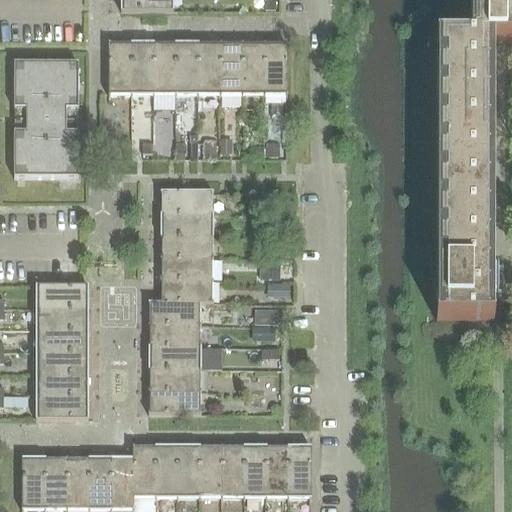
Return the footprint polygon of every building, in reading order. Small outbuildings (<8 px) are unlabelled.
[(121,0),(122,14),(121,14),(121,16),(173,16),(173,14),(172,14),(171,0),(121,0)] [(493,324),(493,295),(504,295),(504,282),(504,271),(493,271),(493,45),(511,44),(511,0),(469,0),(470,44),(436,44),(436,324),(493,324)] [(264,3),(264,14),(275,14),(275,3),(264,3)] [(220,100),(220,47),(219,47),(219,49),(198,49),(198,48),(197,48),(197,101),(198,101),(198,99),(219,99),(219,100),(220,100)] [(242,100),(242,47),(241,47),(241,49),(220,49),(220,47),(220,100),(220,99),(241,99),(241,100),(242,100)] [(264,100),(264,47),(263,47),(263,49),(242,49),(242,47),(242,100),(243,100),(243,99),(263,99),(263,100),(264,100)] [(287,100),(287,47),(285,47),(285,49),(264,49),(264,47),(264,100),(265,100),(265,99),(285,99),(285,100),(287,100)] [(108,48),(108,97),(108,101),(110,101),(110,99),(131,99),(131,101),(131,48),(130,48),(130,49),(110,49),(110,48),(108,48)] [(153,101),(153,48),(152,48),(152,49),(132,49),(132,48),(131,48),(131,101),(132,101),(132,99),(153,99),(153,101)] [(175,101),(175,48),(175,49),(154,49),(154,48),(153,48),(153,101),(154,101),(154,99),(175,99),(175,101)] [(197,101),(197,48),(197,49),(176,49),(176,48),(175,48),(175,101),(176,101),(176,99),(197,99),(197,101)] [(14,67),(13,181),(77,181),(78,67),(14,67)] [(218,111),(218,101),(180,103),(181,112),(218,111)] [(221,143),(221,157),(231,157),(231,143),(221,143)] [(129,156),(129,144),(117,144),(117,156),(129,156)] [(154,146),(154,159),(167,159),(167,146),(154,146)] [(185,146),(174,147),(174,157),(185,157),(185,146)] [(142,147),(142,157),(152,157),(152,147),(142,147)] [(216,157),(216,147),(204,147),(204,157),(216,157)] [(250,149),(250,160),(263,160),(263,149),(250,149)] [(279,152),(279,150),(268,150),(268,159),(279,159),(279,152)] [(211,218),(211,198),(211,197),(213,197),(213,195),(159,195),(159,197),(161,197),(161,218),(159,218),(213,219),(213,218),(211,218)] [(292,206),(282,206),(282,220),(292,220),(292,206)] [(213,219),(159,218),(159,219),(161,219),(161,240),(159,240),(159,241),(213,241),(213,240),(211,240),(211,219),(213,219)] [(213,241),(159,241),(161,241),(161,262),(159,262),(159,263),(213,263),(211,263),(211,241),(213,241)] [(213,263),(159,263),(161,263),(161,284),(159,284),(159,285),(213,285),(211,285),(211,264),(213,264),(213,263)] [(280,283),(281,268),(261,268),(260,283),(280,283)] [(213,285),(159,285),(159,286),(161,286),(161,307),(199,307),(199,308),(213,308),(213,305),(211,305),(211,286),(213,286),(213,285)] [(273,287),(272,300),(289,300),(289,288),(273,287)] [(88,289),(35,289),(35,291),(37,291),(36,312),(35,312),(35,313),(88,313),(88,312),(87,312),(87,291),(88,291),(88,289)] [(161,307),(148,307),(148,308),(149,308),(149,329),(147,329),(147,330),(201,330),(201,329),(199,329),(199,308),(199,307),(161,307)] [(88,313),(35,313),(37,313),(37,334),(35,334),(35,335),(88,335),(88,334),(87,334),(87,313),(88,313)] [(266,328),(277,328),(277,314),(266,314),(266,328)] [(201,330),(147,330),(149,331),(149,351),(148,351),(148,352),(201,352),(199,352),(199,331),(201,331),(201,330)] [(254,343),(274,343),(274,331),(255,331),(254,343)] [(88,335),(35,335),(37,335),(36,356),(35,356),(88,357),(88,356),(87,356),(87,335),(88,335)] [(201,352),(148,352),(149,352),(149,373),(147,373),(147,374),(201,374),(199,374),(199,353),(201,353),(201,352)] [(269,352),(269,363),(279,363),(279,352),(269,352)] [(88,357),(35,356),(35,357),(37,357),(36,378),(35,378),(35,379),(88,379),(87,379),(87,357),(88,357)] [(201,374),(147,374),(147,375),(149,375),(149,395),(147,395),(147,396),(201,396),(199,396),(199,375),(201,375),(201,374)] [(88,379),(35,379),(37,379),(36,400),(35,400),(35,401),(88,401),(88,400),(87,400),(87,380),(88,380),(88,379)] [(148,418),(148,419),(201,419),(201,418),(199,418),(199,397),(201,397),(201,396),(147,396),(147,397),(149,397),(149,418),(148,418)] [(35,422),(35,423),(35,424),(88,424),(88,422),(86,422),(87,401),(88,401),(35,401),(37,401),(36,422),(35,422)] [(270,410),(270,414),(273,417),(276,417),(279,414),(279,411),(277,408),(273,408),(270,410)] [(131,463),(131,464),(132,464),(132,502),(133,502),(154,502),(154,504),(155,504),(155,451),(154,451),(154,452),(133,452),(133,451),(131,451),(131,463)] [(176,504),(177,504),(177,451),(176,451),(176,452),(155,452),(155,451),(155,504),(155,502),(176,502),(176,504)] [(198,504),(199,504),(199,451),(198,451),(198,452),(177,452),(177,451),(177,504),(177,502),(198,502),(198,504)] [(220,504),(221,504),(221,451),(220,451),(220,452),(199,452),(199,451),(199,504),(199,502),(220,502),(220,504)] [(242,504),(243,504),(243,451),(242,451),(242,452),(222,452),(222,451),(221,451),(221,504),(222,504),(222,502),(242,502),(242,504)] [(264,504),(265,504),(265,451),(264,451),(264,452),(244,452),(244,451),(243,451),(243,504),(244,504),(244,502),(264,502),(264,504)] [(286,504),(287,504),(287,451),(286,451),(286,452),(266,452),(266,451),(265,451),(265,504),(266,504),(266,502),(286,502),(286,504)] [(309,504),(310,504),(310,451),(309,451),(309,452),(288,452),(288,451),(287,451),(287,504),(288,504),(288,502),(309,502),(309,504)] [(23,463),(22,463),(21,463),(20,511),(43,511),(44,463),(43,463),(43,464),(22,464),(23,463)] [(65,511),(66,463),(65,463),(65,464),(45,464),(44,463),(43,511),(65,511)] [(87,511),(88,463),(87,463),(87,464),(67,464),(67,463),(66,463),(65,511),(87,511)] [(109,511),(110,463),(109,463),(109,464),(89,464),(89,463),(88,463),(87,511),(109,511)] [(110,463),(109,511),(132,511),(133,504),(133,502),(132,502),(132,464),(131,464),(111,464),(111,463),(110,463)]
